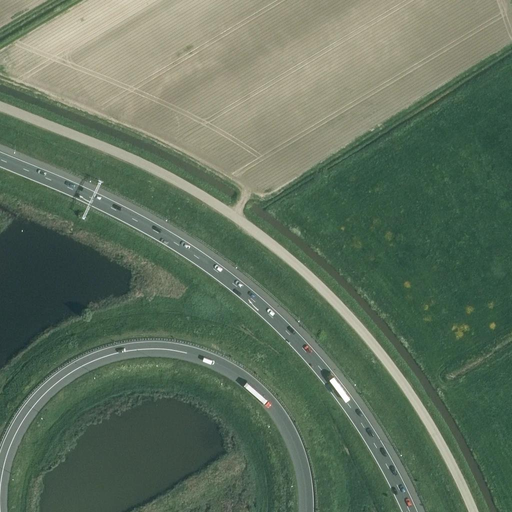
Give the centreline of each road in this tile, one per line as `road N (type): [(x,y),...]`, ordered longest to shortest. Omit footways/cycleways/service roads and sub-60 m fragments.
road 1 (unclassified): [(473,511),(438,435),(395,372),(279,249),(138,160),(0,104)]
road 2 (motorway): [(410,511),(339,389),(268,311),(143,222),(0,158)]
road 3 (motorway): [(0,467),(26,410),(50,385),(80,364),(157,346),(231,368),(266,397),(292,435),(309,511)]
